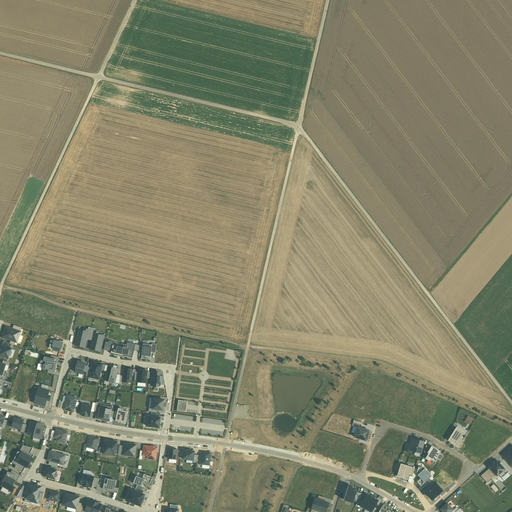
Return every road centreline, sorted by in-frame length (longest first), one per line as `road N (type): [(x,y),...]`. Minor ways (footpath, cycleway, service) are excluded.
road 1 (track): [(0,53),(299,126),(511,402)]
road 2 (track): [(209,511),(328,0)]
road 3 (track): [(134,0),(1,284)]
road 4 (residential): [(52,418),(74,351),(163,366),(171,394),(165,438)]
road 5 (residential): [(165,438),(263,450),(345,473)]
road 6 (residential): [(52,418),(37,477),(138,511)]
road 7 (residential): [(360,481),(388,424),(429,438),(466,460),(468,470)]
road 8 (track): [(428,294),(511,194)]
